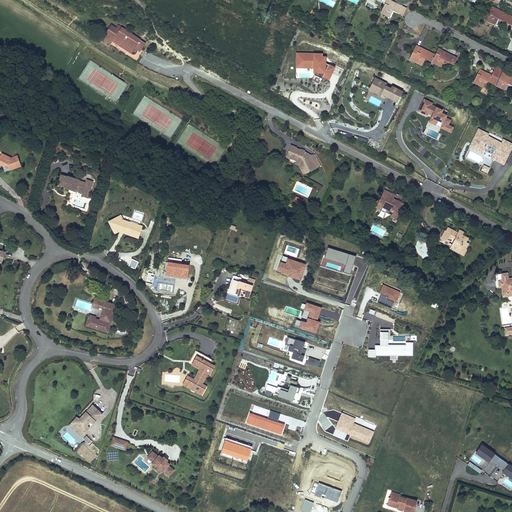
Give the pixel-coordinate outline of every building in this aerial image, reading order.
[(407,11),(387,2),(385,5),(380,16),(389,20),(392,14),(403,19),(407,11)] [(494,26),(498,18),(509,24),(508,25),(511,27),(511,18),(494,9),(487,22),(494,26)] [(509,24),(498,18),(494,26),(496,27),(499,21),(508,25),(509,24)] [(115,29),(111,26),(102,40),(109,44),(111,41),(112,41),(113,42),(132,54),(136,49),(141,52),(146,43),(118,26),(115,29)] [(432,65),(436,58),(417,49),(410,62),(423,68),(426,62),(432,65)] [(458,60),(439,51),(436,58),(432,65),(441,69),(444,63),(454,67),(458,60)] [(322,54),(295,53),(295,70),(313,70),(313,72),(315,73),(314,75),(328,82),(335,68),(323,62),(323,63),(321,62),(322,54)] [(496,88),(500,80),(481,71),(474,84),(483,89),(486,83),(496,88)] [(511,78),(503,74),(500,80),(496,88),(506,93),(510,86),(511,86),(511,78)] [(379,89),(382,84),(381,83),(383,80),(378,78),(372,90),(384,95),(385,92),(379,89)] [(390,84),(383,80),(381,83),(382,84),(379,89),(385,92),(384,95),(388,98),(389,96),(390,95),(397,98),(399,99),(401,96),(403,97),(405,92),(395,86),(393,89),(389,86),(390,84)] [(433,104),(423,99),(417,111),(426,116),(427,115),(431,117),(428,122),(435,126),(437,123),(442,125),(440,129),(451,135),(454,128),(449,126),(451,121),(446,118),(447,116),(442,114),(443,112),(431,106),(433,104)] [(504,145),(489,138),(490,136),(481,131),(473,144),(483,149),(484,147),(499,155),(497,158),(506,163),(511,154),(509,153),(510,150),(511,150),(511,145),(505,142),(504,145)] [(499,155),(484,147),(483,149),(473,144),(472,148),(483,154),(485,151),(495,156),(493,159),(505,166),(506,163),(497,158),(499,155)] [(298,151),(290,147),(284,156),(294,162),(295,160),(299,163),(298,164),(305,174),(315,168),(308,157),(305,159),(303,157),(301,156),(302,154),(303,153),(299,150),(298,151)] [(13,159),(0,152),(0,157),(1,156),(10,160),(13,159)] [(21,168),(17,158),(13,159),(10,160),(1,156),(0,157),(0,166),(3,168),(8,166),(10,172),(21,168)] [(314,158),(308,157),(315,168),(319,166),(314,158)] [(295,160),(294,162),(292,165),(297,167),(302,176),(305,174),(298,164),(299,163),(295,160)] [(455,161),(454,165),(481,179),(483,176),(455,161)] [(89,199),(95,183),(88,181),(87,184),(81,182),(81,181),(68,177),(68,178),(61,176),(58,186),(65,188),(64,190),(77,193),(77,192),(84,194),(83,197),(89,199)] [(395,198),(385,192),(378,206),(384,209),(382,212),(392,217),(397,219),(403,206),(398,203),(397,205),(393,203),(394,201),(395,198)] [(300,205),(303,199),(296,196),(293,201),(300,205)] [(140,241),(144,230),(128,224),(118,220),(115,222),(113,228),(114,232),(121,234),(124,232),(128,234),(127,236),(140,241)] [(464,242),(466,239),(461,236),(459,238),(457,236),(458,235),(456,234),(457,234),(456,233),(447,228),(445,232),(444,231),(440,239),(441,240),(441,242),(447,245),(448,243),(451,245),(449,248),(455,251),(456,249),(460,251),(461,248),(464,249),(467,243),(464,242)] [(357,255),(327,246),(320,268),(350,277),(357,255)] [(282,256),(278,270),(284,272),(283,275),(301,280),(302,278),(306,263),(282,256)] [(191,266),(166,262),(163,278),(188,283),(191,266)] [(511,287),(511,285),(507,286),(504,282),(503,278),(497,279),(498,285),(494,285),(495,292),(499,292),(501,294),(503,293),(504,302),(511,299),(511,287)] [(255,286),(234,280),(230,291),(236,292),(235,295),(250,300),(255,286)] [(402,290),(384,284),(379,296),(381,297),(379,303),(393,308),(395,301),(398,302),(402,290)] [(113,312),(115,305),(98,300),(96,307),(98,308),(104,310),(107,310),(103,322),(101,321),(95,320),(94,319),(92,327),(101,329),(102,328),(104,328),(103,329),(108,330),(113,312)] [(306,303),(302,314),(299,313),(294,325),(317,334),(321,322),(317,320),(321,309),(306,303)] [(110,333),(116,313),(113,312),(108,330),(103,329),(104,328),(102,328),(101,329),(92,327),(94,319),(95,320),(96,318),(91,316),(88,327),(110,333)] [(413,345),(388,344),(389,329),(381,329),(380,344),(375,344),(375,355),(413,356),(413,345)] [(321,360),(301,354),(305,342),(285,336),(281,350),(291,353),(289,359),(318,368),(321,360)] [(191,382),(186,390),(204,399),(208,391),(203,389),(209,378),(212,379),(216,371),(213,369),(210,368),(210,367),(203,363),(203,364),(202,363),(204,359),(197,355),(191,366),(194,367),(205,373),(198,386),(196,385),(191,382)] [(215,365),(204,359),(202,363),(203,364),(203,363),(210,367),(210,368),(213,369),(215,365)] [(198,386),(205,373),(194,367),(193,369),(202,374),(196,385),(198,386)] [(300,379),(272,371),(265,392),(293,400),(300,379)] [(97,423),(104,416),(94,407),(84,419),(86,420),(84,422),(79,419),(77,426),(80,431),(78,433),(82,436),(85,432),(89,433),(93,428),(91,426),(94,423),(97,423)] [(343,412),(340,417),(336,428),(370,443),(375,432),(353,423),(356,418),(343,412)] [(127,455),(130,447),(120,443),(117,451),(127,455)] [(490,460),(504,470),(503,472),(511,478),(511,466),(482,445),(477,451),(476,453),(488,462),(490,460)] [(170,470),(171,469),(168,467),(169,465),(165,461),(164,463),(160,460),(159,461),(154,456),(151,459),(156,464),(154,467),(153,468),(156,471),(155,473),(159,477),(160,475),(163,478),(164,476),(170,481),(175,475),(170,470)] [(481,473),(483,469),(469,462),(467,465),(481,473)] [(416,500),(398,494),(399,492),(386,488),(383,495),(388,496),(386,503),(396,507),(397,505),(402,507),(402,508),(412,511),(416,500)]
